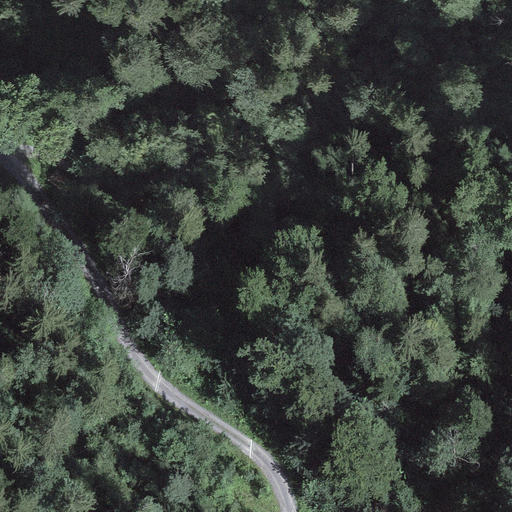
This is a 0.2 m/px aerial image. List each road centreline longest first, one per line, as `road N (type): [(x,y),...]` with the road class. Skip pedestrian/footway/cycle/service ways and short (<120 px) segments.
road 1 (track): [(511,503),(398,495),(320,378),(179,318),(146,228),(78,165),(16,133),(0,138)]
road 2 (track): [(0,145),(59,189),(117,305),(166,373),(281,476),(289,511)]
